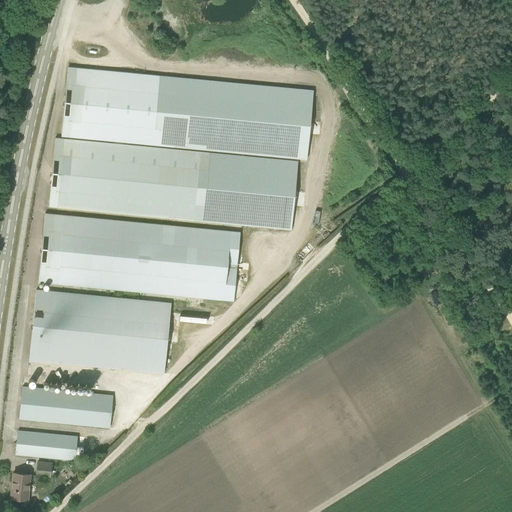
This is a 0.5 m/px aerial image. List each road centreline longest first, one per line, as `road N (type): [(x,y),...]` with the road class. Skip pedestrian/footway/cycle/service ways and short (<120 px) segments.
road 1 (track): [(413,167),(57,511)]
road 2 (primary): [(0,283),(39,69),(61,0)]
road 3 (track): [(293,0),(413,167)]
road 4 (track): [(413,167),(511,310)]
road 5 (track): [(413,167),(511,72)]
